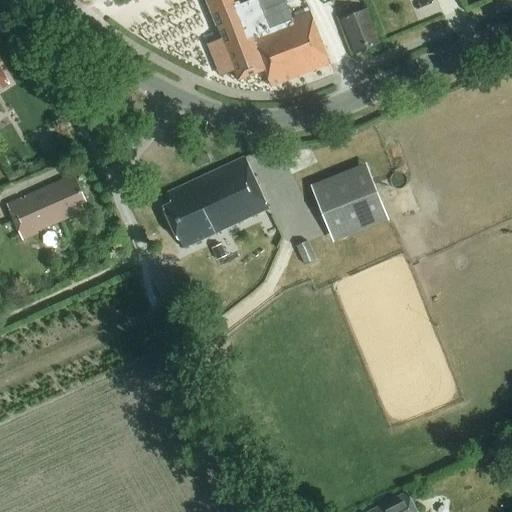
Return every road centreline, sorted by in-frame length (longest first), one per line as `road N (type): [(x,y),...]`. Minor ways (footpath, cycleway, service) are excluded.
road 1 (unclassified): [(291,511),(112,182),(177,98)]
road 2 (tertiary): [(511,34),(276,122),(236,120),(177,98)]
road 3 (tertiary): [(177,98),(36,0)]
